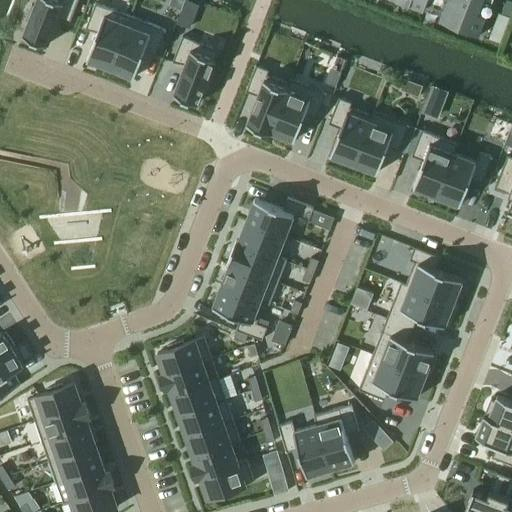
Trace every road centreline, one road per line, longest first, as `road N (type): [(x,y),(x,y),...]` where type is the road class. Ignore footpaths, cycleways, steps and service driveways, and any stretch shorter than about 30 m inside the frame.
road 1 (residential): [(310,511),(421,477),(509,258),(232,152)]
road 2 (residential): [(91,340),(168,308),(232,152)]
road 3 (residential): [(232,152),(210,136),(7,61)]
road 4 (residential): [(152,511),(91,340)]
road 5 (residential): [(0,262),(55,342),(91,340)]
